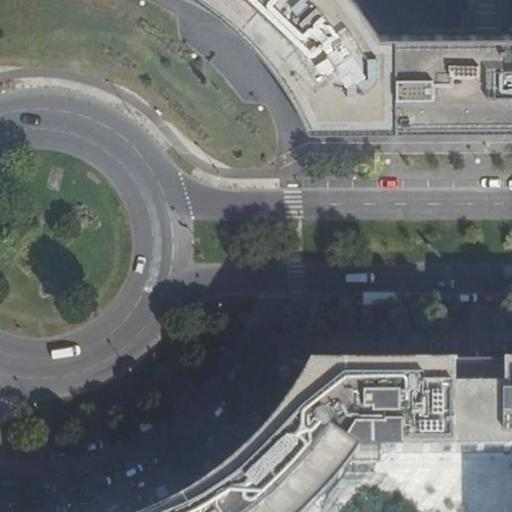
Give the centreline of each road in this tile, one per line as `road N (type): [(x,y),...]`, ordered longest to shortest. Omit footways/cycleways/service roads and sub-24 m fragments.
road 1 (secondary): [(154,307),(203,284),(511,277)]
road 2 (secondary): [(511,203),(212,201),(155,189)]
road 3 (secondary): [(155,189),(130,157),(97,135),(59,125),(0,134)]
road 4 (secondary): [(22,369),(61,370),(98,359),(154,307)]
road 5 (secondary): [(154,307),(168,268),(168,228),(155,189)]
